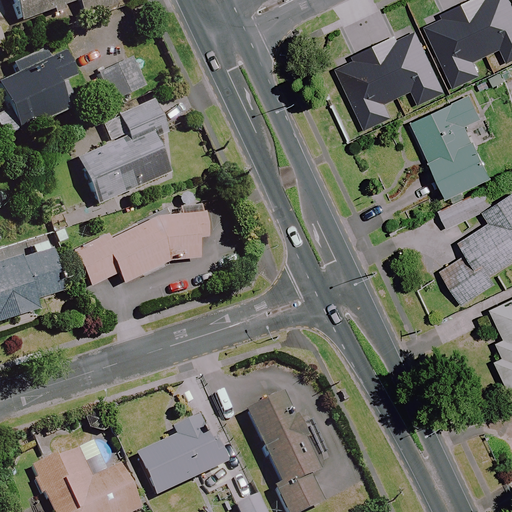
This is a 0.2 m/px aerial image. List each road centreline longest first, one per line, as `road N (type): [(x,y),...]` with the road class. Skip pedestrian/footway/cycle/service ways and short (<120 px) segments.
road 1 (residential): [(0,403),(347,285)]
road 2 (secondary): [(347,285),(224,31)]
road 3 (secondary): [(453,511),(347,285)]
